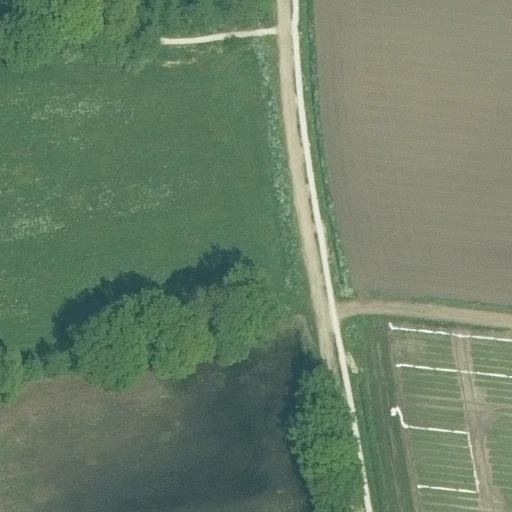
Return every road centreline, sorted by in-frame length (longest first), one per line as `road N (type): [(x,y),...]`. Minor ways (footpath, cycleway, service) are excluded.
road 1 (track): [(0,374),(286,307),(319,310)]
road 2 (track): [(319,310),(280,34)]
road 3 (track): [(353,511),(319,310)]
road 4 (track): [(332,311),(511,326)]
